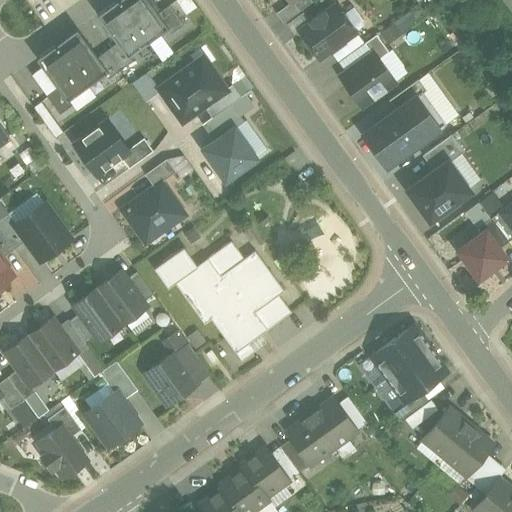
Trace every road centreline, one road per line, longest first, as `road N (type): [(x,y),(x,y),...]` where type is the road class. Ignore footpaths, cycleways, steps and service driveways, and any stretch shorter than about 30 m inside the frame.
road 1 (tertiary): [(421,271),(92,511)]
road 2 (tertiary): [(421,271),(223,0)]
road 3 (residential): [(0,324),(113,238),(0,81)]
